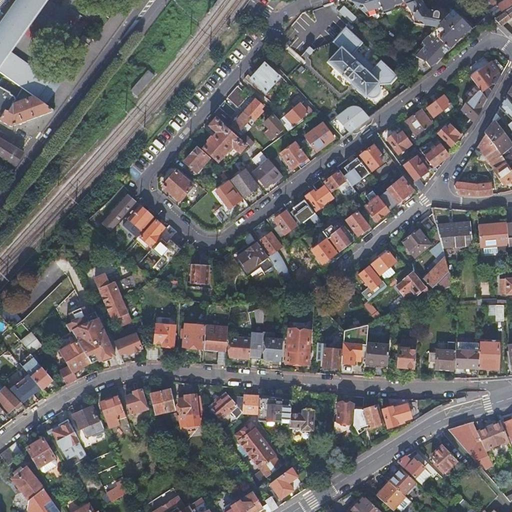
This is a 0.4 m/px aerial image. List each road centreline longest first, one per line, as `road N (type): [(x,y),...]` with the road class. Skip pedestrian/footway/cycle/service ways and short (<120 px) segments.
road 1 (residential): [(511,49),(490,41),(222,240),(198,239),(138,183),(274,20)]
road 2 (residential): [(508,398),(496,384),(410,388),(143,372),(57,399),(0,439)]
road 3 (tertiary): [(508,398),(441,418),(292,511)]
road 4 (residential): [(43,149),(151,0)]
road 5 (residential): [(435,194),(511,69)]
road 6 (residential): [(435,194),(336,271)]
